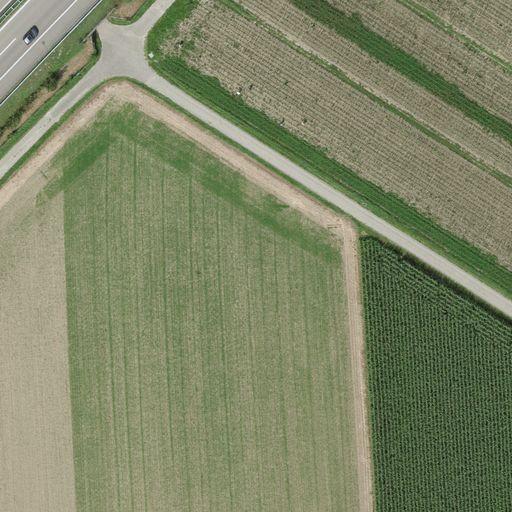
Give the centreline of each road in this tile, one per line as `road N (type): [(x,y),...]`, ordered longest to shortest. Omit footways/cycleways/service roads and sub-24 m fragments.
road 1 (track): [(74,0),(155,80),(511,307)]
road 2 (track): [(0,174),(168,0)]
